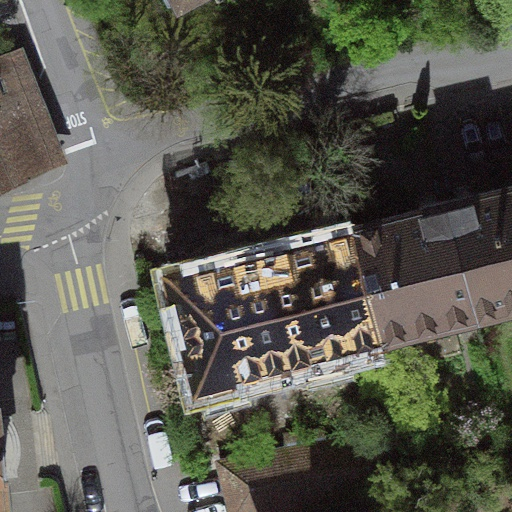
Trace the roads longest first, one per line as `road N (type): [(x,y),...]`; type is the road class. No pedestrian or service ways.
road 1 (residential): [(104,176),(165,135),(511,51)]
road 2 (residential): [(61,212),(128,511)]
road 3 (residential): [(43,0),(104,176)]
